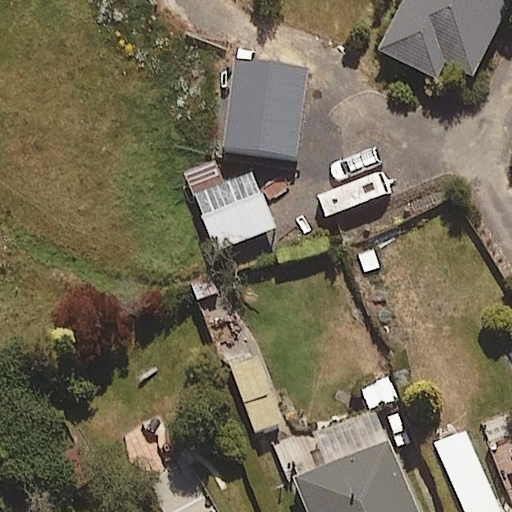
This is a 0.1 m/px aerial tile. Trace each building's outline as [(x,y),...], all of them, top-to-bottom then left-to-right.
[(511,0),(411,0),(384,58),(441,84),(448,68),(478,81),(511,6),(511,0)] [(300,161),(310,71),(237,64),(227,154),(300,161)] [(253,177),(226,189),(216,166),(186,180),(220,257),(278,231),(253,177)] [(284,428),(260,361),(230,371),(254,438),(284,428)] [(401,404),(389,376),(357,389),(369,417),(401,404)] [(464,511),(500,511),(464,430),(434,444),(464,511)] [(418,511),(391,446),(297,486),(308,511),(418,511)]
